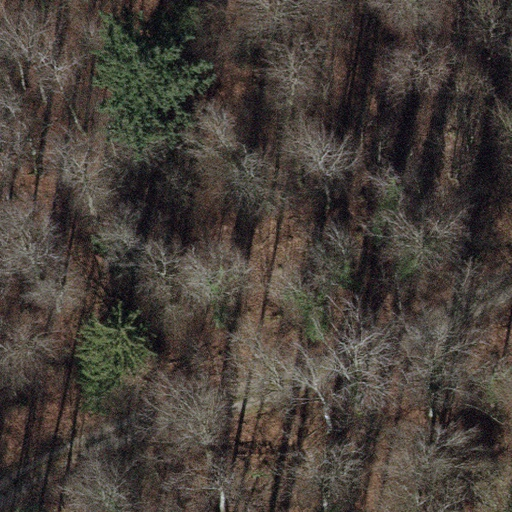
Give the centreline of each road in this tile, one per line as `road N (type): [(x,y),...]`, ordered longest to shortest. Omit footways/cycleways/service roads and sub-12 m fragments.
road 1 (track): [(0,487),(83,430),(248,392),(453,326),(511,296)]
road 2 (track): [(248,392),(360,511)]
